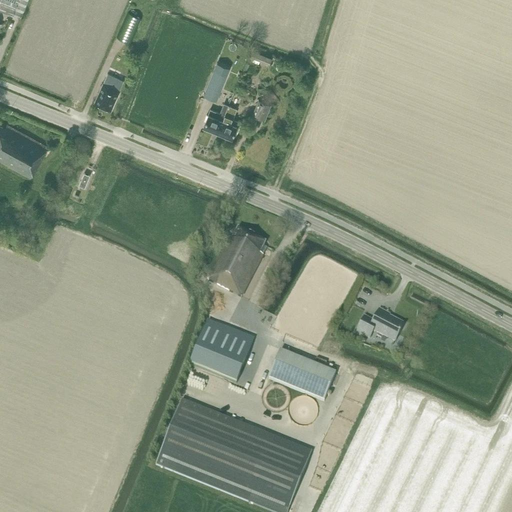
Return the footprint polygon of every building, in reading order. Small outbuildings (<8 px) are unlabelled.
[(0,0),(0,9),(19,18),(26,0),(0,0)] [(142,19),(128,12),(116,38),(130,44),(142,19)] [(272,57),(253,50),(250,57),(269,65),(272,57)] [(217,63),(204,96),(216,101),(217,100),(230,68),(217,63)] [(94,102),(111,109),(119,90),(123,80),(107,73),(103,82),(94,102)] [(258,100),(252,115),(264,119),(270,105),(267,104),(269,100),(262,97),(261,101),(258,100)] [(223,104),(220,113),(210,109),(203,126),(217,132),(222,119),(225,112),(227,105),(223,104)] [(233,133),(236,135),(241,121),(232,118),(234,111),(236,109),(227,105),(225,112),(222,119),(217,132),(231,138),(233,133)] [(0,161),(31,178),(47,147),(7,125),(5,128),(0,125),(0,161)] [(89,175),(84,173),(79,185),(84,188),(89,175)] [(104,194),(110,178),(104,176),(99,192),(104,194)] [(207,280),(241,298),(267,249),(263,247),(265,243),(238,229),(232,240),(229,238),(207,280)] [(200,272),(208,276),(219,253),(211,249),(200,272)] [(404,325),(394,320),(389,317),(389,316),(379,310),(373,322),(364,318),(357,332),(370,339),(374,331),(395,342),(404,325)] [(253,342),(207,324),(190,366),(237,384),(253,342)] [(269,380),(324,402),(336,374),(280,352),(269,380)] [(271,511),(288,511),(312,453),(182,401),(156,465),(271,511)]
